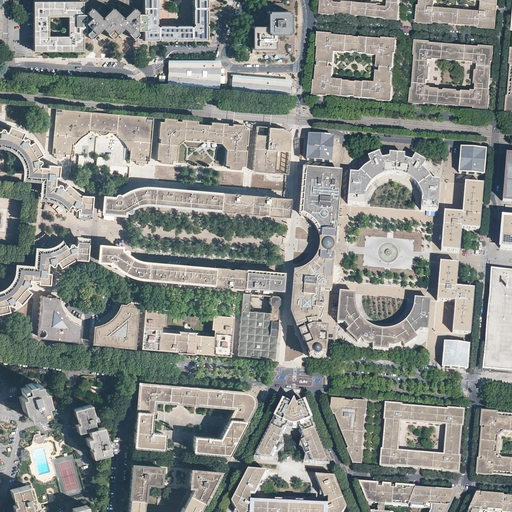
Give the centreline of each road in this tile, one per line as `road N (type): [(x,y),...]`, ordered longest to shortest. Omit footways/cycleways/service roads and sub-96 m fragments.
road 1 (tertiary): [(0,78),(303,104)]
road 2 (residential): [(280,370),(297,128)]
road 3 (residential): [(474,385),(495,208),(494,145)]
road 4 (residential): [(297,128),(494,145)]
road 5 (residential): [(504,38),(309,23)]
road 6 (secondary): [(303,104),(496,119)]
road 7 (residential): [(67,511),(93,497),(95,479),(63,432),(81,367)]
road 8 (tertiary): [(317,388),(473,400)]
road 9 (tertiary): [(474,385),(318,373)]
road 10 (residential): [(305,69),(228,67),(225,47),(246,0)]
road 11 (tertiary): [(277,385),(212,511)]
road 12 (residential): [(130,372),(116,511)]
road 13 (residential): [(466,481),(342,470)]
